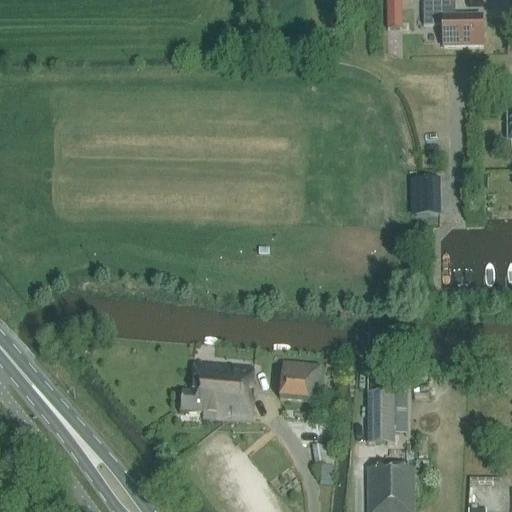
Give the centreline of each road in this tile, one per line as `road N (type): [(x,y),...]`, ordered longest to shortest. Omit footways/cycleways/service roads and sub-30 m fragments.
road 1 (primary): [(147,511),(38,382),(22,374)]
road 2 (primary): [(22,374),(118,511)]
